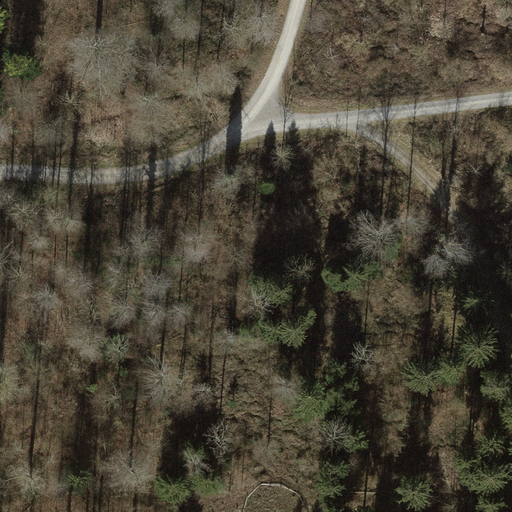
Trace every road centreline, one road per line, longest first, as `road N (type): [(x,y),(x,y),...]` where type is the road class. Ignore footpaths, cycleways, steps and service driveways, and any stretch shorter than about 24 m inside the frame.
road 1 (track): [(511,348),(444,200),(394,148),(344,117)]
road 2 (track): [(511,98),(243,126)]
road 3 (track): [(0,173),(145,173),(210,149),(243,126)]
road 4 (track): [(243,126),(270,88),(300,0)]
